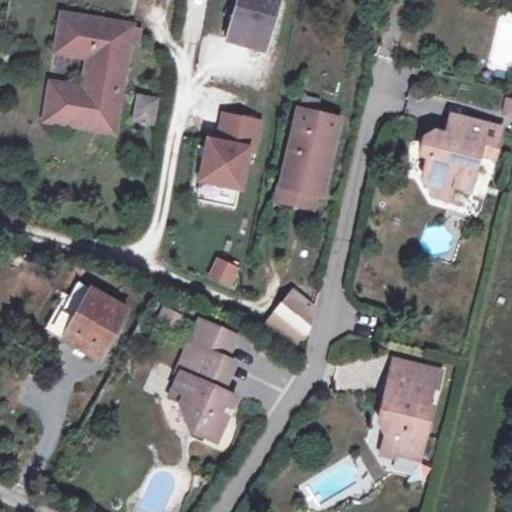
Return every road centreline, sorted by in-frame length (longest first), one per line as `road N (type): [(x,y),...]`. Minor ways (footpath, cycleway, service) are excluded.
road 1 (residential): [(0,224),(149,267),(206,0)]
road 2 (residential): [(218,511),(316,376),(344,254)]
